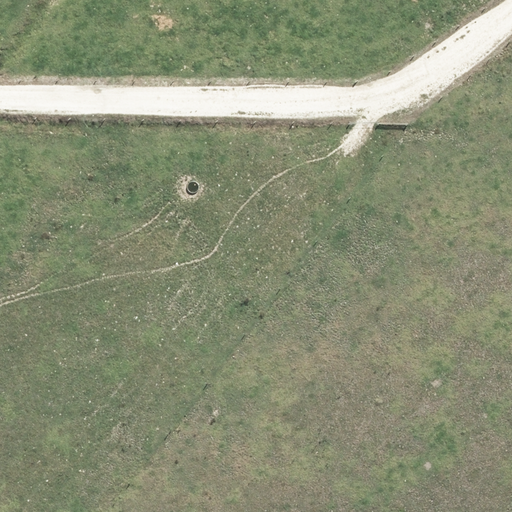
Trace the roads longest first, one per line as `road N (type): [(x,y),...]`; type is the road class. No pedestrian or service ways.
road 1 (track): [(511,24),(377,119),(0,115)]
road 2 (track): [(511,122),(377,119)]
